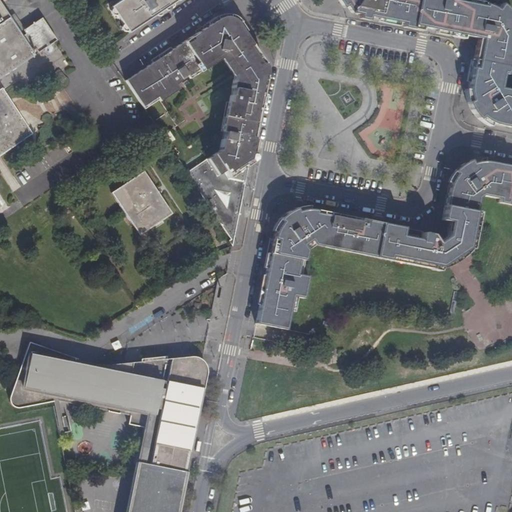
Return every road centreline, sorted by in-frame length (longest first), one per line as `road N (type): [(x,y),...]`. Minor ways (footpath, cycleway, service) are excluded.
road 1 (unclassified): [(511,373),(253,433)]
road 2 (residential): [(218,409),(263,181)]
road 3 (residential): [(439,135),(443,57),(294,24)]
road 4 (residential): [(263,181),(415,205),(428,187),(439,135)]
road 5 (residential): [(263,181),(294,24)]
